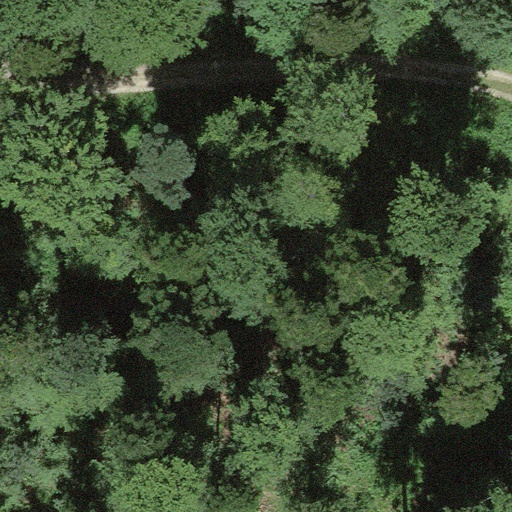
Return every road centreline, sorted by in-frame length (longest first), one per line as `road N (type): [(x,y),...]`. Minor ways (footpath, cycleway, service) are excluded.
road 1 (track): [(0,45),(197,69),(445,74),(511,96)]
road 2 (track): [(0,135),(38,114),(197,69)]
